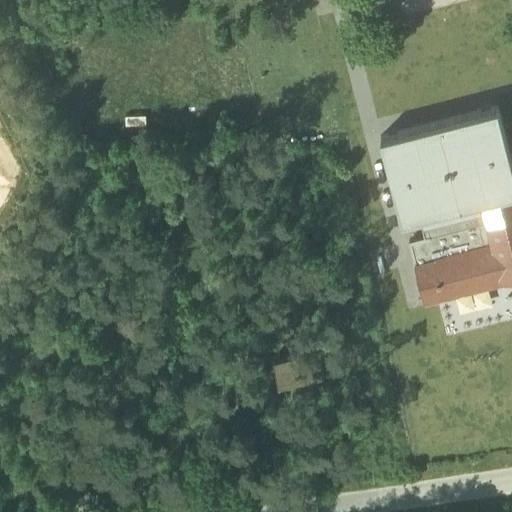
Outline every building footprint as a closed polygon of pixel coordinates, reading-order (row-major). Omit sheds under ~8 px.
[(418,214),(421,213),(508,191),(511,190),(511,162),(497,105),(381,135),(401,218),(418,214)] [(511,206),(508,191),(421,213),(427,235),(424,235),(409,239),(424,297),(511,274),(511,206)] [(421,213),(418,214),(424,235),(427,235),(421,213)] [(274,356),(279,383),(324,375),(319,348),(274,356)] [(68,495),(70,507),(94,503),(92,491),(68,495)]
